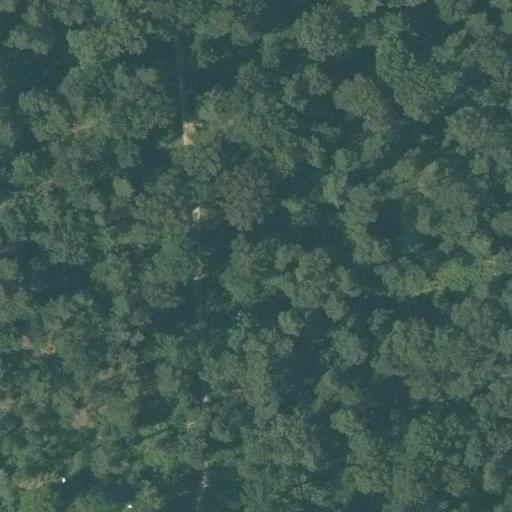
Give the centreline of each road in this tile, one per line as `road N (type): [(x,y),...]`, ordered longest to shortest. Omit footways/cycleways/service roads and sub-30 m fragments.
road 1 (track): [(0,218),(511,31)]
road 2 (track): [(205,482),(219,398),(219,326),(187,0)]
road 3 (track): [(511,417),(205,482)]
